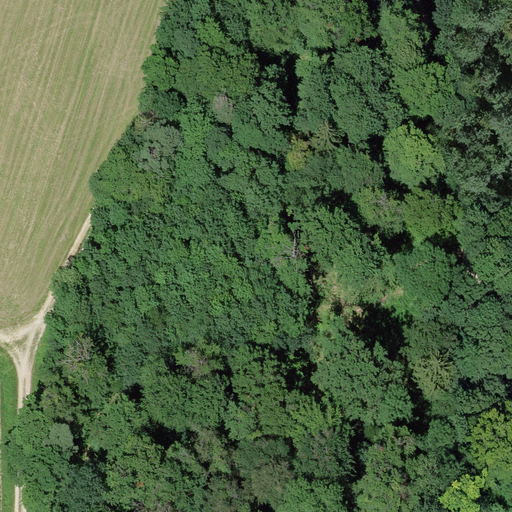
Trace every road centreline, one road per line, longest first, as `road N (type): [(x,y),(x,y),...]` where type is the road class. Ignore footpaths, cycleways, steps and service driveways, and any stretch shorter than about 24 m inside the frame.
road 1 (track): [(19,511),(22,346),(207,0)]
road 2 (track): [(409,0),(456,247),(511,399)]
road 3 (track): [(511,239),(429,101)]
